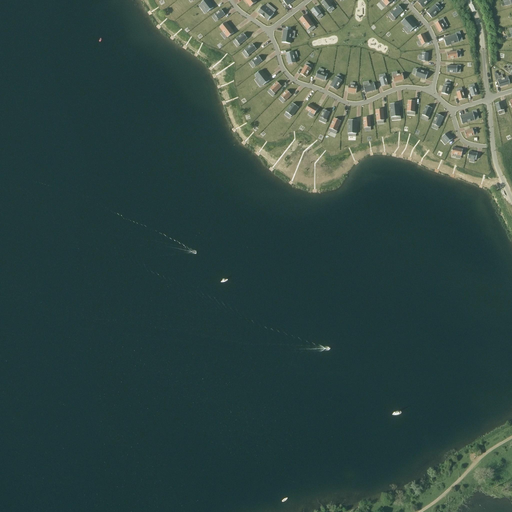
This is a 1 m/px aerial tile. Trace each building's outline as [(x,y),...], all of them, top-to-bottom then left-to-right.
[(207,0),(205,0),(201,3),(201,4),(207,12),(208,12),(213,8),(207,0)] [(327,0),(324,0),(321,3),(328,11),(333,7),(327,0)] [(390,14),(398,6),(393,1),(385,8),(390,14)] [(263,5),(258,12),(260,14),(260,15),(264,18),(265,18),(268,21),(274,14),(273,13),(268,9),(270,6),(268,4),(265,7),(263,5)] [(427,12),(432,17),(441,10),(436,5),(427,12)] [(316,7),(311,11),(316,17),(322,13),(316,7)] [(221,9),(214,15),(215,15),(218,20),(225,15),(221,9)] [(407,29),(414,23),(405,12),(398,19),(407,29)] [(306,14),(299,20),(308,30),(314,25),(306,14)] [(435,23),(439,32),(445,29),(441,20),(435,23)] [(226,22),(219,27),(223,32),(227,37),(228,38),(234,33),(226,22)] [(284,29),(282,43),(290,44),(292,30),(284,29)] [(243,33),(235,40),(236,40),(239,44),(239,45),(247,39),(243,33)] [(422,44),(428,41),(424,34),(418,36),(422,44)] [(444,38),(447,46),(460,41),(457,34),(444,38)] [(257,49),(253,44),(245,50),(249,55),(257,49)] [(293,52),(286,54),(289,65),(296,63),(293,52)] [(258,56),(251,61),(255,66),(262,61),(258,56)] [(306,65),(300,74),(306,77),(311,69),(306,65)] [(416,76),(426,79),(429,72),(418,69),(416,76)] [(261,70),(255,75),(263,86),(270,81),(261,70)] [(318,71),(316,77),(325,81),(327,75),(318,71)] [(403,73),(393,75),(395,82),(405,79),(403,73)] [(335,76),(330,86),(336,90),(342,80),(335,76)] [(387,76),(380,78),(382,86),(389,85),(387,76)] [(497,79),(499,87),(510,84),(507,76),(497,79)] [(277,82),(270,89),(274,94),(281,86),(277,82)] [(375,83),(364,86),(365,93),(376,90),(375,83)] [(444,84),(442,93),(448,94),(451,86),(444,84)] [(350,85),(349,91),(356,93),(357,86),(350,85)] [(472,96),(479,94),(477,86),(470,88),(472,96)] [(287,90),(281,96),(285,101),(291,95),(287,90)] [(459,100),(466,98),(463,90),(457,92),(459,100)] [(416,100),(408,100),(407,111),(415,111),(416,100)] [(501,101),(495,103),(498,112),(504,110),(501,101)] [(293,103),(286,112),(292,117),(299,107),(293,103)] [(309,103),(306,109),(315,114),(318,109),(309,103)] [(398,103),(390,104),(391,117),(400,116),(398,103)] [(433,108),(427,105),(423,114),(429,117),(433,108)] [(330,112),(324,109),(320,117),(326,120),(330,112)] [(383,109),(376,109),(377,121),(384,120),(383,109)] [(474,112),(461,116),(463,124),(477,120),(474,112)] [(440,127),(444,116),(437,113),(433,124),(440,127)] [(341,120),(335,117),(330,128),(337,130),(341,120)] [(357,119),(349,119),(349,133),(357,133),(357,119)] [(473,129),(464,131),(466,138),(475,135),(473,129)] [(447,132),(442,137),(448,143),(453,138),(447,132)] [(463,149),(453,147),(452,154),(462,156),(463,149)]
